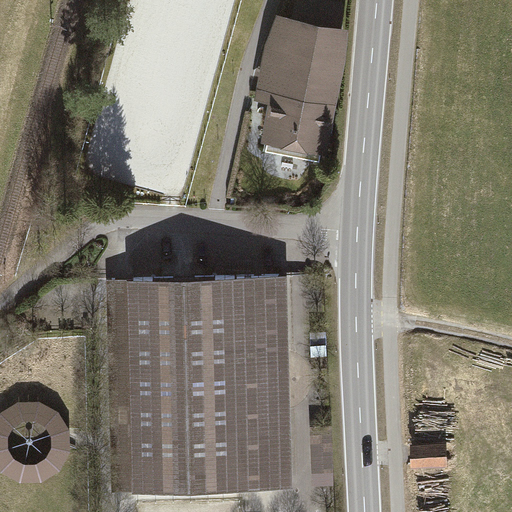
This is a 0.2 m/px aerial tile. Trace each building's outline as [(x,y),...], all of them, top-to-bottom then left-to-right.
[(341,7),(306,0),(295,0),(292,20),(280,18),(269,49),(261,94),(275,97),(265,148),(320,158),(339,59),(341,7)] [(279,274),(111,278),(117,489),(285,486),(279,274)] [(309,340),(310,370),(327,369),(326,339),(309,340)] [(0,468),(1,471),(20,481),(42,480),(60,469),(70,450),(70,429),(58,410),(40,401),(18,401),(0,412),(0,468)] [(331,422),(311,422),(313,481),(332,481),(331,422)] [(445,445),(409,447),(410,465),(446,464),(445,445)]
